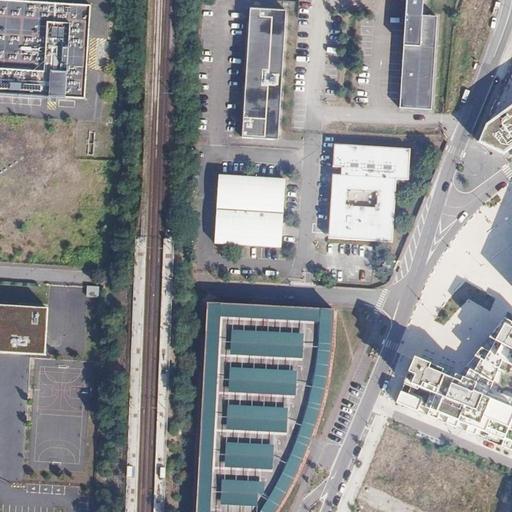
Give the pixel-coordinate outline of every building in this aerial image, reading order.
[(94,7),(0,0),(0,96),(88,102),(94,7)] [(407,0),(401,105),(434,108),(440,14),(425,14),(425,0),(407,0)] [(246,136),(277,138),(282,133),(291,9),(255,6),(246,136)] [(511,147),(511,107),(487,126),(480,142),(503,154),(511,147)] [(346,226),(345,235),(396,237),(400,175),(412,176),(413,146),(338,142),(337,162),(345,162),(344,179),(336,179),(333,225),(346,226)] [(284,245),(289,177),(222,173),(218,241),(284,245)] [(346,226),(333,225),(333,234),(345,235),(346,226)] [(88,281),(88,291),(99,292),(99,282),(88,281)] [(0,346),(50,350),(50,349),(51,335),(53,305),(0,301),(0,346)] [(270,310),(206,306),(194,511),(275,511),(287,493),(302,462),(309,445),(314,429),(321,405),(327,376),(331,348),(332,314),(270,310)] [(491,336),(462,376),(500,390),(511,394),(511,320),(505,317),(491,336)] [(511,394),(500,390),(462,376),(461,375),(431,363),(415,356),(395,404),(441,423),(511,451),(511,394)]
